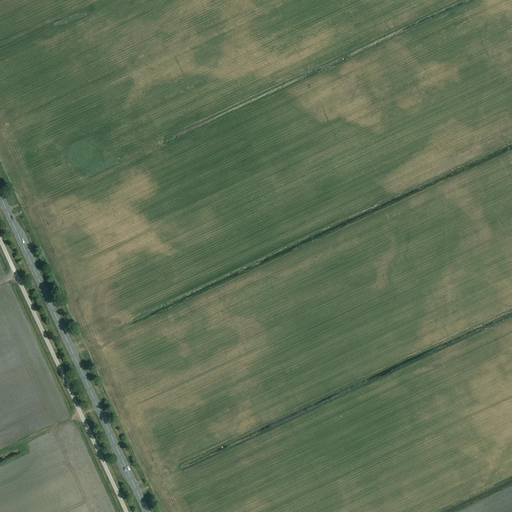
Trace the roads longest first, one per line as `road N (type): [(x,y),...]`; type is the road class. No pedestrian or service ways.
road 1 (primary): [(146,511),(0,200)]
road 2 (unclassified): [(125,511),(0,240)]
